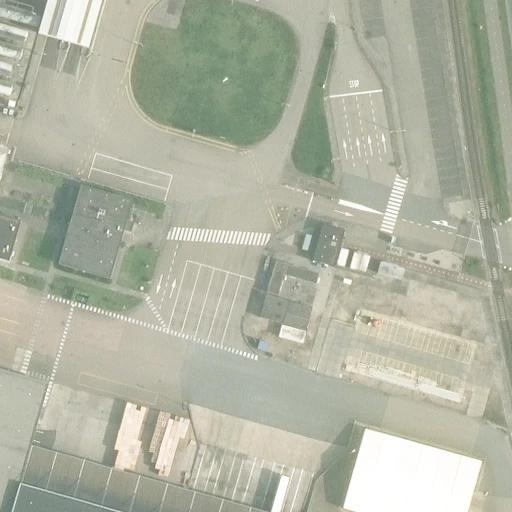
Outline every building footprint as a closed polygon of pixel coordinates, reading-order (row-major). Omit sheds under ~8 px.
[(49,0),(40,34),(92,48),(104,0),(49,0)] [(0,138),(0,176),(10,142),(0,138)] [(126,222),(132,202),(81,187),(58,266),(110,280),(124,231),(127,232),(129,223),(126,222)] [(0,260),(9,263),(21,222),(0,216),(0,260)] [(345,231),(323,225),(312,262),(334,268),(345,231)] [(276,263),(260,319),(282,325),(278,339),(302,346),(312,310),(277,300),(283,277),(315,287),(318,275),(276,263)] [(377,274),(401,281),(404,270),(380,264),(377,274)] [(370,310),(393,316),(399,293),(376,287),(370,310)] [(362,309),(344,371),(461,404),(479,343),(362,309)] [(0,372),(0,511),(111,511),(19,485),(47,386),(0,372)] [(364,431),(342,509),(353,511),(469,511),(483,464),(364,431)]
